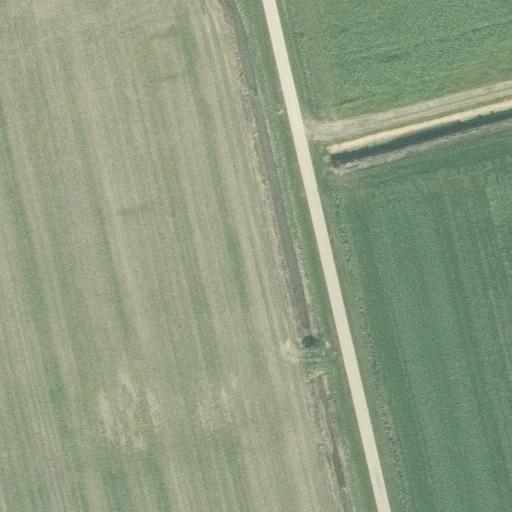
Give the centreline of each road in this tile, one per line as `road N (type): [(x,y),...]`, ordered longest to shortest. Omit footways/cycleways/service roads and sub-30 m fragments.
road 1 (unclassified): [(384,511),(268,0)]
road 2 (unknown): [(299,135),(511,84)]
